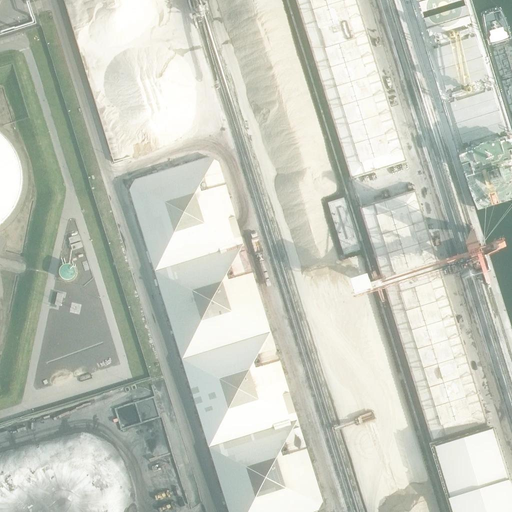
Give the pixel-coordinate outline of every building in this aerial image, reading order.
[(293,0),(348,170),(351,171),(401,156),(400,150),(353,0),(293,0)] [(33,182),(33,177),(33,171),(32,165),(31,160),(29,154),(26,149),(23,144),(20,139),(16,135),(12,131),(7,128),(2,125),(0,123),(0,230),(3,229),(8,226),(13,222),(17,218),(21,214),(24,209),(27,204),(29,199),(31,194),(32,188),(33,182)] [(129,191),(227,511),(316,511),(318,511),(323,502),(220,163),(209,157),(135,180),(129,191)] [(413,189),(360,204),(433,438),(485,422),(413,189)] [(344,198),(328,203),(344,255),(360,250),(344,198)] [(68,238),(70,244),(81,241),(79,235),(68,238)] [(83,248),(81,242),(70,245),(72,251),(83,248)] [(77,265),(62,261),(59,275),(74,278),(77,265)] [(61,306),(63,293),(58,292),(55,305),(61,306)]
